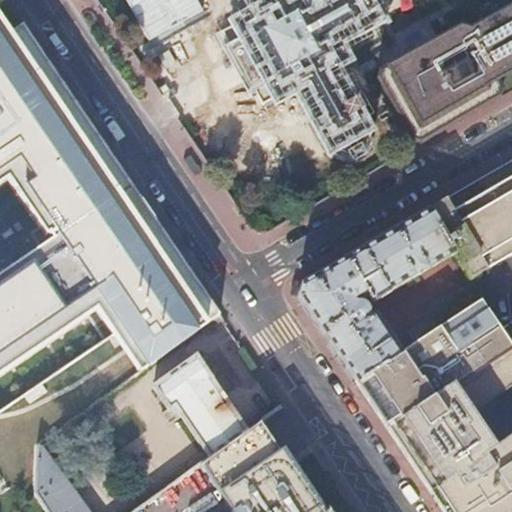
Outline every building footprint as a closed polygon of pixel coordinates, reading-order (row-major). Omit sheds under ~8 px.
[(249,0),(254,10),(253,10),(254,12),(221,31),(232,50),(231,51),(232,53),(234,53),(241,66),(250,82),(249,83),(250,86),(251,86),(262,105),(295,86),(296,88),(297,87),(306,103),(305,104),(307,108),(309,107),(318,123),(316,124),(318,128),(320,127),(329,144),(327,145),(329,149),(334,146),(336,148),(339,150),(341,152),(344,153),(347,153),(351,153),(354,152),(357,150),(360,148),(362,146),(363,143),(364,140),(364,136),(364,133),(362,130),(368,127),(366,123),(364,124),(355,108),(356,107),(354,103),(352,104),(344,88),(345,87),(343,83),(341,84),(332,68),(334,67),(333,65),(345,58),(336,41),(372,21),(359,0),(314,0),(313,0),(249,0)] [(511,70),(511,0),(470,23),(467,17),(375,69),(417,145),(451,125),(508,92),(500,77),(511,70)] [(511,252),(511,159),(450,196),(430,208),(454,252),(468,277),(511,252)] [(376,300),(454,252),(430,208),(301,283),(297,296),(355,382),(402,351),(376,311),(373,312),(366,303),(361,299),(368,295),(372,300),(376,300)] [(511,346),(480,299),(427,334),(407,348),(402,351),(355,382),(373,408),(379,418),(384,414),(391,424),(511,346)] [(407,348),(427,334),(421,325),(401,338),(407,348)] [(511,511),(511,344),(511,346),(391,424),(401,440),(396,443),(443,511),(511,511)] [(210,457),(246,431),(219,390),(196,356),(154,385),(170,410),(175,407),(210,457)] [(384,414),(379,418),(386,428),(391,424),(384,414)] [(276,450),(257,423),(246,431),(210,457),(198,466),(229,511),(324,511),(306,484),(280,447),(276,450)] [(401,440),(391,424),(386,428),(391,435),(396,443),(401,440)] [(87,511),(39,445),(37,446),(35,493),(46,511),(87,511)]
